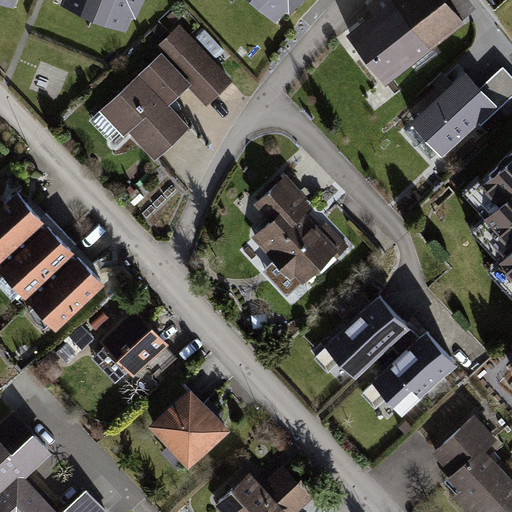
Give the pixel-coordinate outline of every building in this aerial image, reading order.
[(18,0),(0,0),(0,2),(15,9),(18,0)] [(141,0),(56,0),(54,6),(128,35),(141,0)] [(252,0),(275,21),(294,0),(252,0)] [(464,21),(447,0),(371,0),(368,3),(374,11),(347,32),(386,82),(464,21)] [(235,80),(176,20),(148,47),(155,54),(98,109),(124,135),(130,129),(156,156),(189,125),(168,104),(187,86),(207,107),(235,80)] [(466,63),(410,116),(443,151),(478,117),(482,121),(511,92),(511,72),(504,64),(484,82),(466,63)] [(511,142),(478,175),(493,191),(473,209),(498,235),(481,252),(511,283),(511,142)] [(299,291),(347,247),(283,179),(258,203),(269,215),(247,235),(299,291)] [(0,263),(48,218),(18,187),(0,204),(0,263)] [(77,249),(48,218),(0,263),(0,264),(29,295),(77,249)] [(107,280),(77,249),(29,295),(59,326),(107,280)] [(410,328),(380,295),(325,346),(355,379),(410,328)] [(172,344),(134,305),(101,337),(139,376),(172,344)] [(456,365),(426,332),(371,382),(401,415),(456,365)] [(232,428),(190,384),(149,423),(191,467),(232,428)] [(0,510),(33,482),(27,476),(54,452),(16,410),(0,423),(0,510)] [(496,437),(474,413),(434,449),(452,469),(445,476),(478,511),(503,511),(511,504),(511,478),(484,448),(496,437)] [(283,466),(265,484),(246,463),(209,499),(221,511),(302,511),(315,499),(283,466)] [(64,511),(59,511),(33,482),(0,510),(0,511),(102,511),(85,493),(64,511)]
